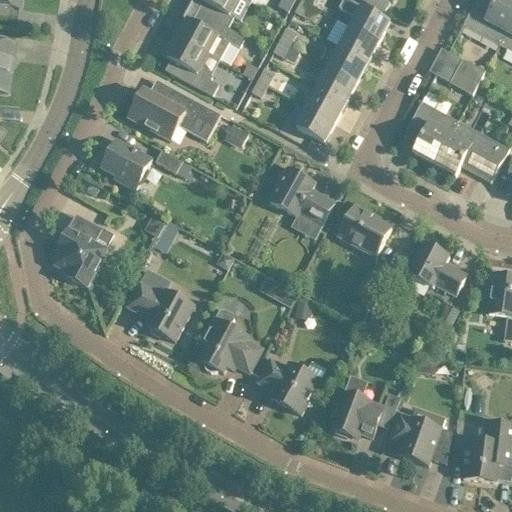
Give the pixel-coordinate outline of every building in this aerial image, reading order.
[(0,0),(0,8),(13,10),(19,11),(20,0),(0,0)] [(240,0),(196,0),(221,13),(216,23),(229,31),(236,19),(231,16),(240,0)] [(285,0),(280,9),(289,14),(295,3),(289,0),(285,0)] [(316,0),(303,0),(302,3),(312,8),(316,0)] [(379,45),(391,24),(346,0),(345,0),(340,9),(357,19),(352,29),(379,45)] [(361,0),(361,2),(384,15),(391,4),(383,0),(361,0)] [(478,0),(463,28),(500,48),(511,25),(511,0),(498,0),(497,4),(488,0),(478,0)] [(306,20),(312,8),(302,3),(295,15),(306,20)] [(184,19),(174,39),(209,58),(220,64),(231,44),(241,49),(246,40),(229,31),(216,23),(210,33),(193,24),(184,19)] [(511,25),(500,48),(511,54),(511,25)] [(341,49),(369,65),(379,45),(352,29),(341,49)] [(287,31),(280,43),(291,48),(298,36),(287,31)] [(169,75),(171,76),(214,99),(220,87),(212,83),(213,80),(203,67),(209,58),(174,39),(163,58),(175,65),(169,75)] [(14,46),(9,45),(0,43),(0,95),(8,96),(11,75),(14,46)] [(284,61),(291,48),(280,43),(273,55),(284,61)] [(358,85),(369,65),(341,49),(330,69),(358,85)] [(486,74),(463,62),(457,74),(480,86),(486,74)] [(319,89),(347,105),(358,85),(330,69),(319,89)] [(265,71),(259,83),(269,88),(275,77),(265,71)] [(473,98),(480,86),(457,74),(450,85),(473,98)] [(262,100),(269,88),(259,83),(252,95),(262,100)] [(319,89),(308,109),(336,125),(347,105),(319,89)] [(207,144),(222,117),(174,91),(167,105),(146,93),(145,92),(129,120),(172,143),(181,126),(191,131),(189,134),(207,144)] [(435,167),(459,124),(423,104),(404,139),(405,139),(406,137),(421,145),(415,156),(435,167)] [(325,145),(336,125),(308,109),(297,130),(325,145)] [(511,151),(459,124),(435,167),(456,179),(462,167),(492,183),(491,186),(492,186),(511,151)] [(233,127),(225,142),(241,151),(250,136),(233,127)] [(117,179),(115,182),(136,194),(153,162),(117,142),(102,171),(117,179)] [(163,153),(156,165),(177,176),(187,181),(193,170),(184,165),(163,153)] [(315,186),(289,171),(271,205),(297,219),(299,215),(323,228),(335,206),(320,197),(319,199),(311,194),(315,186)] [(382,222),(374,218),(356,208),(339,240),(377,260),(392,231),(380,225),(382,222)] [(166,226),(152,219),(149,225),(162,233),(166,226)] [(95,247),(104,231),(83,220),(75,235),(69,232),(58,250),(65,254),(63,257),(57,267),(67,273),(71,275),(68,279),(87,289),(88,287),(107,253),(95,247)] [(174,242),(180,231),(168,224),(162,235),(174,242)] [(426,245),(416,263),(409,276),(433,290),(435,287),(456,299),(468,277),(446,266),(450,259),(426,245)] [(228,272),(233,265),(235,261),(224,255),(217,266),(228,272)] [(378,270),(362,298),(378,307),(394,278),(378,270)] [(511,278),(495,276),(491,301),(488,301),(487,316),(507,319),(504,344),(511,344),(511,278)] [(278,298),(282,288),(265,282),(261,293),(278,298)] [(141,284),(137,292),(128,309),(144,318),(145,316),(152,320),(147,329),(176,345),(195,308),(166,293),(164,297),(141,284)] [(291,310),(299,297),(286,289),(278,302),(291,310)] [(299,303),(296,320),(311,322),(313,305),(299,303)] [(451,330),(460,313),(447,306),(438,322),(442,325),(439,331),(438,330),(434,337),(444,342),(450,329),(451,330)] [(384,338),(396,316),(380,307),(367,329),(384,338)] [(216,322),(215,321),(212,327),(203,345),(208,348),(200,363),(224,376),(230,366),(250,376),(263,352),(243,341),(245,337),(231,329),(235,320),(234,315),(226,312),(221,313),(216,322)] [(275,394),(274,395),(271,401),(278,405),(302,417),(321,382),(290,366),(287,370),(271,362),(258,385),(275,394)] [(435,364),(418,362),(417,376),(433,378),(435,364)] [(337,404),(332,417),(337,419),(332,431),(353,439),(360,442),(362,436),(373,441),(378,428),(378,427),(385,409),(363,401),(346,395),(342,406),(337,404)] [(413,420),(400,416),(390,445),(402,449),(399,457),(404,459),(429,469),(443,431),(442,431),(446,421),(432,416),(428,425),(413,420)] [(511,426),(503,426),(487,424),(485,444),(469,442),(464,481),(497,485),(499,468),(511,469),(511,426)]
